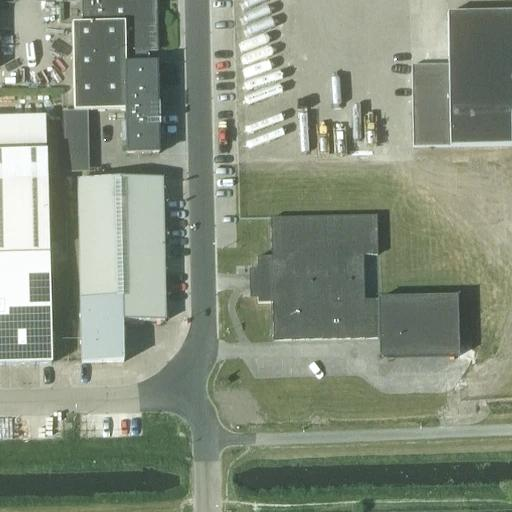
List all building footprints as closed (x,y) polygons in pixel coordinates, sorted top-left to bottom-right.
[(80,0),(82,24),(71,24),(73,112),(124,111),(125,156),(157,155),(155,64),(146,64),(145,52),(155,51),(154,2),(150,2),(150,0),(80,0)] [(511,12),(446,14),(448,67),(411,67),(413,148),(449,148),(511,147),(511,126),(511,12)] [(48,257),(45,118),(0,119),(0,366),(51,365),(48,257)] [(122,324),(164,323),(161,202),(161,180),(77,181),(78,203),(82,364),(123,364),(122,324)] [(273,343),(378,341),(377,302),(364,302),(363,257),(377,257),(376,217),(270,219),(271,258),(256,258),(257,305),(272,305),(273,343)] [(377,300),(377,302),(378,341),(379,359),(459,358),(457,298),(377,300)]
